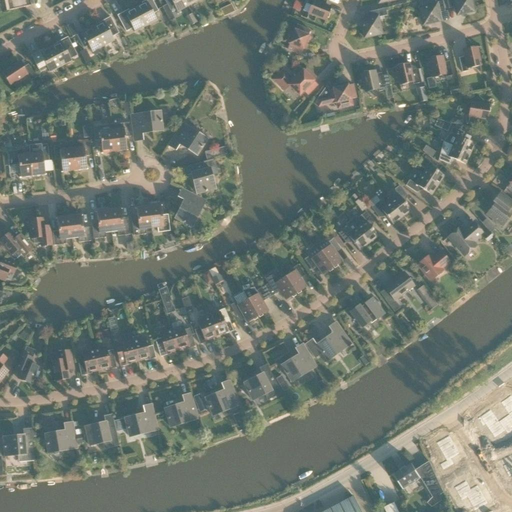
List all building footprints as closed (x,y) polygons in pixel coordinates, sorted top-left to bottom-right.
[(6,0),(9,10),(31,5),(29,0),(6,0)] [(29,0),(31,5),(32,7),(32,8),(34,8),(37,8),(39,5),(40,3),(40,0),(29,0)] [(136,7),(145,25),(156,20),(153,13),(158,11),(152,0),(145,0),(146,2),(136,7)] [(188,5),(184,0),(164,0),(170,10),(175,7),(177,11),(188,5)] [(326,0),(308,0),(307,4),(311,6),(308,13),(325,20),(330,8),(324,5),(326,0)] [(444,7),(441,0),(434,0),(435,4),(419,8),(423,25),(440,21),(437,8),(444,7)] [(446,0),(447,4),(454,2),(457,15),(473,11),(470,0),(446,0)] [(231,4),(220,9),(224,16),(235,11),(231,4)] [(145,25),(136,7),(125,13),(124,11),(117,15),(126,31),(133,28),(135,31),(145,25)] [(387,15),(385,8),(371,11),(373,18),(360,21),(364,38),(381,34),(377,17),(387,15)] [(104,22),(93,28),(103,46),(113,40),(111,36),(118,33),(110,17),(103,20),(104,22)] [(310,30),(297,25),(295,31),(289,28),(284,41),(289,44),(287,49),(300,54),(310,30)] [(103,46),(93,28),(83,33),(82,32),(76,34),(83,48),(89,45),(92,51),(103,46)] [(51,48),(60,66),(71,60),(70,59),(77,55),(67,37),(60,41),(61,43),(51,48)] [(60,66),(51,48),(40,54),(39,52),(31,56),(39,72),(47,68),(49,72),(60,66)] [(480,65),(476,48),(463,51),(464,56),(458,58),(462,72),(468,71),(467,68),(480,65)] [(443,62),(441,56),(428,59),(432,77),(445,74),(446,77),(452,75),(449,61),(443,62)] [(23,68),(19,62),(2,73),(10,85),(26,74),(31,80),(36,77),(28,64),(23,68)] [(410,70),(408,64),(395,67),(399,85),(412,82),(413,84),(419,83),(416,68),(410,70)] [(286,86),(287,84),(299,95),(303,91),(307,95),(317,85),(299,67),(290,76),(283,69),(273,80),(284,91),(288,87),(286,86)] [(375,77),(374,71),(361,74),(365,92),(378,89),(378,91),(385,90),(381,76),(375,77)] [(316,99),(318,107),(336,103),(338,108),(351,105),(350,99),(356,98),(353,84),(327,90),(327,86),(325,87),(316,99)] [(460,93),(458,85),(448,87),(450,95),(460,93)] [(488,106),(470,103),(468,116),(466,115),(465,122),(479,124),(480,118),(486,119),(488,106)] [(162,131),(160,112),(131,115),(134,141),(143,140),(142,133),(162,131)] [(448,131),(451,124),(442,120),(437,118),(435,125),(440,127),(448,131)] [(84,138),(91,137),(89,121),(82,122),(84,138)] [(101,153),(114,152),(111,129),(105,130),(105,125),(101,126),(101,122),(92,123),(93,127),(94,141),(100,140),(102,152),(101,152),(101,153)] [(111,129),(114,152),(127,150),(127,149),(126,149),(125,137),(131,136),(129,122),(117,124),(117,129),(111,129)] [(207,139),(182,124),(168,145),(175,150),(179,144),(196,155),(207,139)] [(452,146),(470,154),(474,143),(461,138),(464,132),(452,127),(450,133),(456,136),(452,146)] [(77,148),(71,148),(74,171),(87,169),(87,168),(86,168),(85,156),(91,155),(89,141),(77,143),(77,148)] [(465,164),(470,154),(452,146),(445,143),(438,159),(450,164),(452,159),(465,164)] [(74,171),(71,148),(65,149),(65,144),(53,146),(54,160),(60,159),(62,171),(61,171),(61,172),(74,171)] [(30,154),(33,176),(46,174),(45,174),(43,161),(49,161),(47,147),(35,148),(36,153),(30,154)] [(429,148),(426,153),(432,157),(436,152),(429,148)] [(4,166),(9,166),(19,164),(20,172),(20,177),(19,177),(19,178),(33,176),(30,154),(28,154),(24,155),(23,150),(17,151),(12,151),(4,152),(2,152),(4,166)] [(421,175),(437,185),(444,176),(432,168),(436,163),(425,156),(419,165),(425,169),(421,175)] [(202,162),(200,163),(195,164),(182,167),(184,176),(191,174),(196,194),(215,189),(211,175),(217,174),(213,160),(213,159),(209,160),(207,161),(202,162)] [(437,185),(421,175),(415,184),(409,180),(405,185),(416,192),(419,187),(431,195),(437,185)] [(389,202),(401,217),(411,210),(402,199),(407,195),(399,185),(394,189),(398,195),(389,202)] [(205,201),(182,189),(178,197),(184,200),(175,218),(192,227),(205,201)] [(511,201),(500,193),(495,199),(497,201),(486,214),(502,226),(511,213),(511,211),(509,209),(511,207),(511,201)] [(367,208),(360,198),(354,202),(362,212),(367,208)] [(401,217),(389,202),(384,206),(380,201),(371,207),(379,217),(384,213),(392,224),(401,217)] [(161,204),(148,206),(151,228),(157,228),(158,232),(170,231),(168,217),(162,218),(160,205),(162,205),(161,204)] [(145,229),(151,228),(148,206),(135,208),(135,209),(136,209),(138,221),(132,222),(133,235),(145,234),(145,229)] [(122,208),(108,210),(111,232),(117,231),(118,236),(130,234),(128,221),(122,221),(121,209),(122,209),(122,208)] [(111,232),(108,210),(95,211),(95,212),(96,212),(98,224),(92,225),(93,239),(106,237),(105,233),(111,232)] [(350,221),(356,228),(368,243),(377,236),(369,225),(374,221),(366,211),(357,218),(355,217),(350,221)] [(82,214),(69,216),(71,238),(78,238),(78,242),(90,241),(89,227),(83,228),(81,215),(82,215),(82,214)] [(71,238),(69,216),(55,218),(56,219),(57,218),(58,231),(52,232),(54,245),(66,244),(65,239),(71,238)] [(50,225),(44,226),(43,218),(26,220),(27,228),(30,228),(31,239),(31,238),(34,244),(40,243),(41,246),(52,245),(50,225)] [(359,250),(368,243),(356,228),(350,221),(346,224),(346,226),(338,233),(346,243),(350,239),(359,250)] [(495,228),(489,221),(484,226),(490,233),(495,228)] [(448,237),(464,256),(476,246),(472,242),(482,233),(473,223),(463,231),(459,227),(448,237)] [(15,238),(10,231),(0,239),(0,246),(1,248),(3,246),(11,255),(11,254),(16,258),(21,254),(23,256),(32,249),(20,234),(15,238)] [(493,237),(489,232),(483,237),(487,242),(493,237)] [(326,240),(317,247),(332,268),(341,261),(335,252),(340,249),(344,246),(336,236),(333,239),(328,242),(326,240)] [(332,268),(317,247),(307,253),(309,256),(304,259),(311,270),(316,266),(323,274),(332,268)] [(449,262),(441,252),(432,259),(429,254),(417,264),(431,281),(442,271),(440,269),(449,262)] [(17,264),(6,259),(2,258),(0,262),(0,278),(4,280),(10,281),(13,274),(13,275),(16,267),(22,269),(23,267),(17,264)] [(290,274),(285,277),(295,293),(305,287),(299,278),(305,275),(298,264),(292,268),(290,269),(289,272),(290,274)] [(295,293),(285,277),(280,280),(272,272),(264,278),(268,283),(264,286),(271,297),(280,291),(286,300),(295,293)] [(414,286),(404,272),(384,287),(390,295),(384,299),(394,312),(400,308),(394,300),(414,286)] [(216,285),(222,282),(218,275),(212,278),(216,285)] [(423,286),(417,290),(422,297),(428,293),(423,286)] [(242,291),(243,292),(247,300),(247,299),(257,317),(267,311),(262,302),(267,299),(261,288),(255,291),(254,288),(242,291)] [(433,309),(440,305),(432,291),(425,295),(433,309)] [(247,299),(247,300),(243,292),(233,298),(236,302),(230,305),(236,316),(242,313),(247,322),(257,317),(247,299)] [(384,314),(372,298),(360,307),(358,305),(349,312),(361,328),(370,322),(371,323),(384,314)] [(170,300),(162,303),(167,315),(175,312),(170,300)] [(190,304),(184,306),(186,313),(191,311),(193,311),(190,304)] [(219,313),(208,317),(216,336),(227,331),(228,333),(233,331),(224,308),(218,311),(219,313)] [(216,336),(208,317),(197,321),(200,328),(194,330),(200,344),(206,342),(205,340),(216,336)] [(0,330),(9,325),(6,321),(0,323),(0,330)] [(351,344),(336,322),(329,327),(333,333),(316,345),(322,353),(327,361),(327,360),(326,358),(342,346),(344,349),(351,344)] [(171,330),(177,349),(188,346),(189,348),(195,346),(189,329),(184,330),(182,326),(171,330)] [(177,349),(171,330),(159,334),(161,338),(155,340),(160,356),(166,355),(165,353),(177,349)] [(132,341),(137,360),(149,357),(149,359),(155,358),(152,346),(146,347),(144,338),(132,341)] [(137,360),(132,341),(121,344),(121,347),(116,348),(120,366),(126,365),(126,363),(137,360)] [(316,366),(302,344),(295,349),(298,354),(281,365),(291,382),(291,381),(290,379),(307,369),(308,371),(316,366)] [(94,350),(98,370),(110,367),(110,369),(116,368),(112,350),(106,351),(105,347),(94,350)] [(70,350),(58,352),(50,353),(55,381),(68,378),(67,370),(73,369),(70,350)] [(86,372),(98,370),(94,350),(82,353),(83,357),(77,358),(81,376),(87,374),(86,372)] [(30,363),(32,358),(33,355),(27,352),(26,355),(22,353),(15,369),(21,371),(17,379),(31,384),(38,367),(30,363)] [(281,393),(266,364),(259,368),(262,374),(243,383),(252,400),(264,394),(267,400),(281,393)] [(239,405),(229,381),(221,384),(224,390),(205,398),(212,416),(211,413),(230,405),(231,408),(239,405)] [(206,410),(199,393),(199,394),(194,396),(193,396),(200,413),(200,412),(205,410),(206,410)] [(198,418),(190,394),(182,396),(184,403),(164,409),(170,427),(170,424),(189,418),(190,421),(198,418)] [(511,396),(511,395),(500,403),(509,415),(504,418),(511,428),(511,427),(511,396)] [(157,430),(151,404),(143,407),(144,413),(124,418),(129,437),(130,437),(129,434),(148,429),(149,432),(157,430)] [(490,410),(477,419),(483,427),(485,425),(492,434),(503,427),(506,432),(511,428),(504,418),(499,421),(490,410)] [(119,446),(112,414),(103,416),(105,422),(85,427),(89,445),(102,442),(104,449),(119,446)] [(77,448),(72,422),(64,424),(65,430),(44,434),(48,453),(48,450),(68,447),(68,449),(77,448)] [(34,460),(32,439),(31,431),(31,428),(23,428),(23,435),(3,437),(4,456),(5,456),(5,453),(18,452),(18,455),(18,456),(19,462),(34,460)] [(449,436),(436,443),(446,461),(440,465),(443,470),(453,464),(450,459),(459,454),(449,436)] [(508,463),(503,466),(509,477),(511,474),(511,468),(508,463)] [(424,484),(429,480),(423,470),(418,473),(412,464),(406,467),(405,466),(400,470),(401,471),(394,475),(403,490),(421,479),(424,484)] [(465,485),(455,491),(458,496),(464,493),(474,510),(487,503),(477,485),(468,490),(465,485)] [(437,504),(442,501),(435,489),(429,492),(437,504)] [(361,511),(354,496),(323,511),(361,511)] [(399,511),(395,502),(384,507),(385,511),(399,511)]
